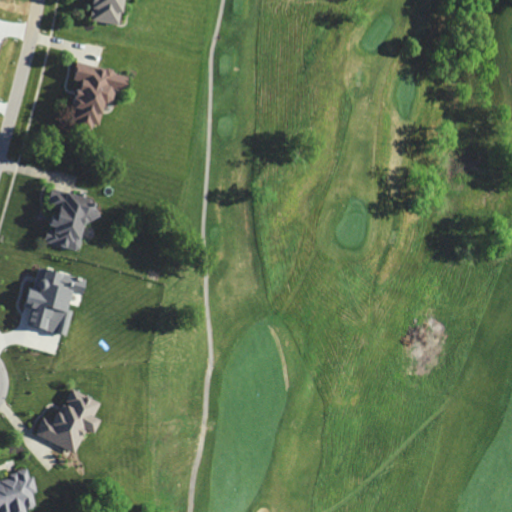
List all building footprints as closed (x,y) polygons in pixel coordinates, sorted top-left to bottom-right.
[(125,26),(127,15),(134,16),(135,0),(100,0),(97,22),(125,26)] [(136,74),(81,66),(78,82),(88,84),(81,125),(107,129),(111,103),(121,105),(123,92),(133,94),(136,74)] [(101,220),(105,201),(58,191),(54,208),(62,210),(54,246),(86,253),(93,219),(101,220)] [(73,334),(81,294),(90,296),(94,278),(41,266),(33,307),(37,308),(34,326),(73,334)] [(83,454),(94,428),(104,433),(111,419),(103,416),(109,402),(77,388),(61,423),(49,418),(41,435),(83,454)] [(0,483),(0,511),(5,511),(4,511),(33,511),(33,510),(42,508),(40,494),(43,494),(40,477),(35,477),(34,470),(15,473),(17,480),(0,483)]
